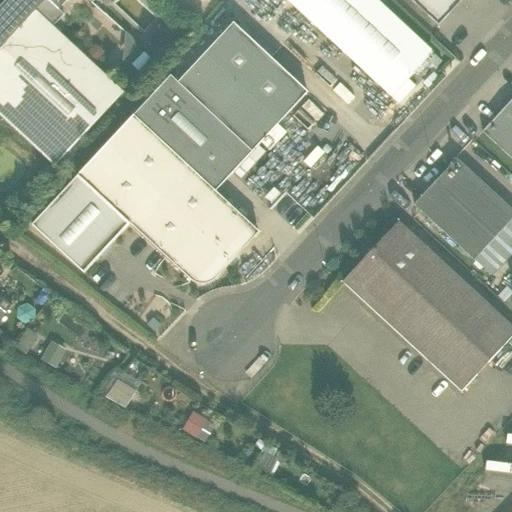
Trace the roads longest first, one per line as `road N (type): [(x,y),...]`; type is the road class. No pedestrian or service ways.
road 1 (track): [(387,511),(304,449),(224,404),(0,233)]
road 2 (residential): [(239,328),(511,34)]
